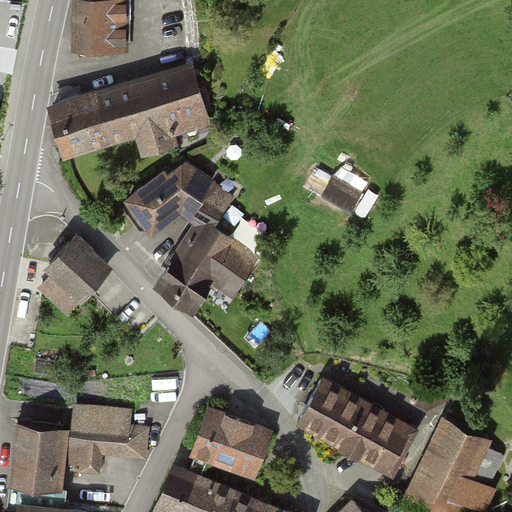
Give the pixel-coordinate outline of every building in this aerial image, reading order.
[(77,0),(78,44),(127,43),(126,0),(77,0)] [(187,68),(55,106),(68,150),(141,129),(147,150),(176,142),(172,129),(175,129),(173,122),(201,114),(187,68)] [(166,171),(130,197),(153,227),(184,205),(203,219),(214,226),(226,208),(205,194),(213,180),(188,163),(169,176),(166,171)] [(360,192),(337,178),(329,192),(352,205),(360,192)] [(257,255),(214,226),(203,219),(160,283),(194,306),(215,275),(234,288),(257,255)] [(69,240),(51,260),(59,268),(43,286),(70,310),(105,273),(69,240)] [(425,387),(397,372),(389,387),(417,402),(425,387)] [(322,378),(301,416),(391,465),(411,427),(322,378)] [(131,410),(77,404),(71,462),(82,463),(81,470),(101,472),(103,450),(146,455),(149,426),(129,424),(131,410)] [(196,450),(198,451),(210,455),(254,471),(268,433),(265,428),(214,409),(210,411),(196,450)] [(447,414),(407,497),(438,511),(451,511),(460,496),(481,506),(491,485),(470,475),(490,435),(447,414)] [(65,425),(19,420),(10,498),(21,499),(31,500),(57,503),(65,425)] [(174,464),(157,505),(174,511),(289,511),(268,503),(201,475),(210,455),(198,451),(190,471),(174,464)] [(31,500),(21,499),(19,511),(84,511),(85,511),(30,506),(31,500)] [(365,511),(354,501),(343,511),(365,511)]
